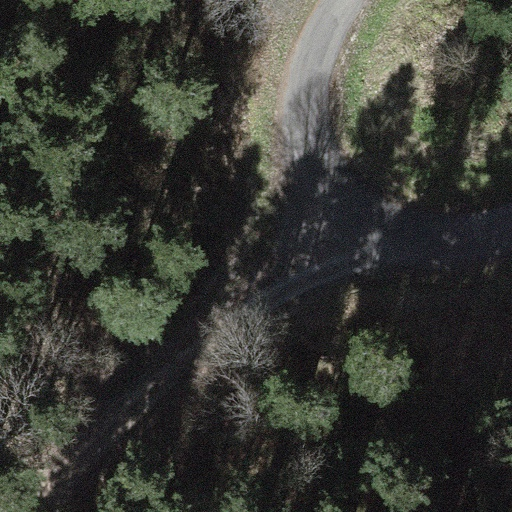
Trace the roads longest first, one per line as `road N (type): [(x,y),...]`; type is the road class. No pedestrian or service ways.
road 1 (track): [(34,511),(103,434),(346,213)]
road 2 (unclassified): [(511,229),(421,241),(382,233),(346,213),(318,175),(302,105),(306,64),(336,0)]
